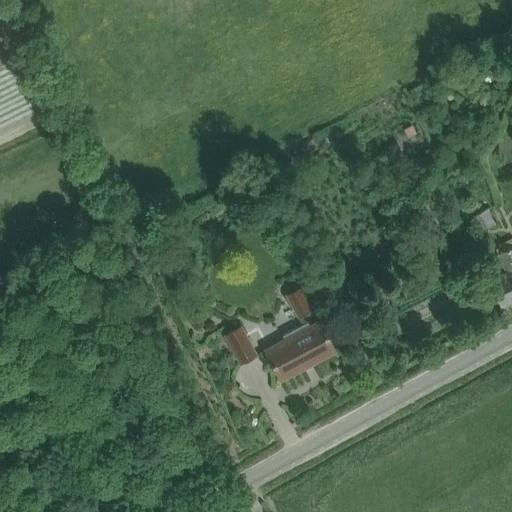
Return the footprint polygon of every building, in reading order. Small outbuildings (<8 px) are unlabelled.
[(416,131),(425,127),(418,111),(409,115),(416,131)] [(412,124),(403,128),(407,137),(416,133),(412,124)] [(396,142),(384,148),(389,159),(401,154),(396,142)] [(487,208),(471,215),(479,231),(494,224),(487,208)] [(488,281),(492,288),(500,306),(511,300),(511,236),(500,243),(503,249),(496,253),(505,273),(488,281)] [(303,283),(285,293),(298,318),(316,308),(303,283)] [(335,350),(325,333),(319,320),(309,325),(307,322),(283,335),(284,338),(265,349),(281,379),(335,350)] [(240,325),(224,333),(241,362),(256,353),(240,325)]
